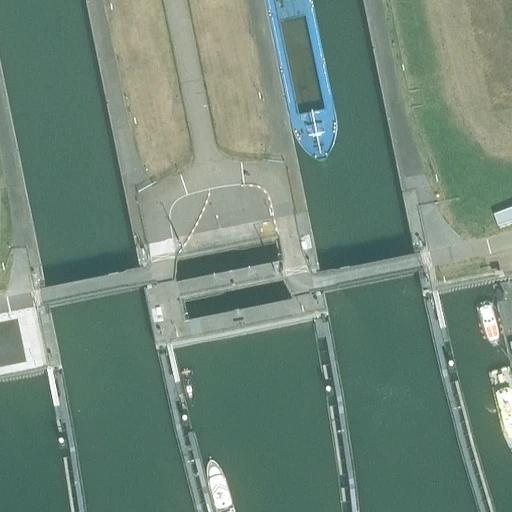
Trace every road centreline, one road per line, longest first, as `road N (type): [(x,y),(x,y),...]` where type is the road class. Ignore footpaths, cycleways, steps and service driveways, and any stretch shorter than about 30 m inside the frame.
road 1 (unclassified): [(422,262),(307,282),(280,186),(267,177),(213,179)]
road 2 (unclassified): [(18,303),(155,275),(164,267),(154,213),(159,199),(213,179)]
road 3 (unclassified): [(450,257),(397,113),(374,0)]
road 4 (unclassified): [(18,303),(22,201),(0,94)]
road 5 (unclassified): [(213,179),(177,0)]
